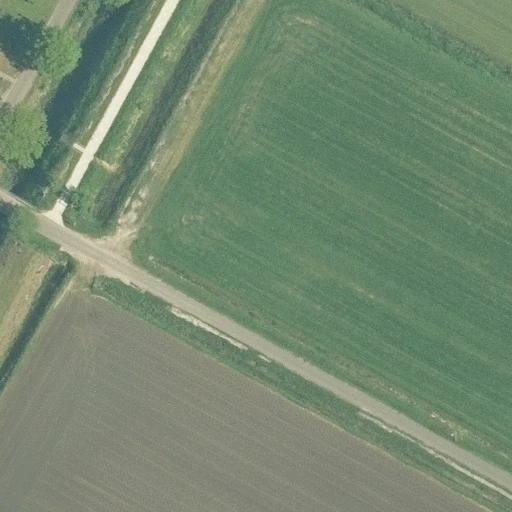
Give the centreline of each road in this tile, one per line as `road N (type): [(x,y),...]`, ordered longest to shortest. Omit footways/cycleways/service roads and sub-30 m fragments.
road 1 (unclassified): [(511,487),(0,202)]
road 2 (unclassified): [(0,125),(68,0)]
